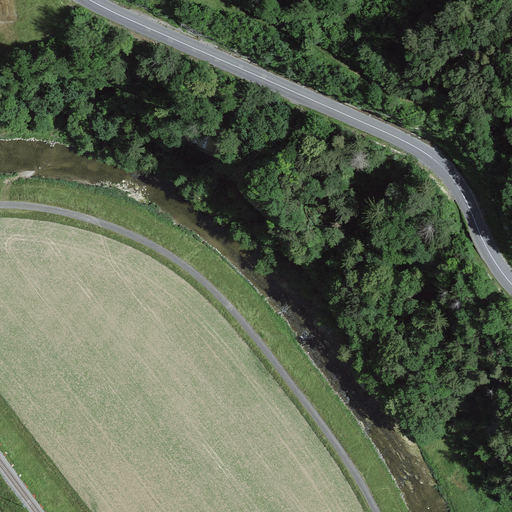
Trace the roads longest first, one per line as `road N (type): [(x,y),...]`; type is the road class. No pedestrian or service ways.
road 1 (secondary): [(511,284),(454,180),(425,151),(87,0)]
road 2 (unclassified): [(0,204),(110,226),(194,273),(311,410),(376,511)]
